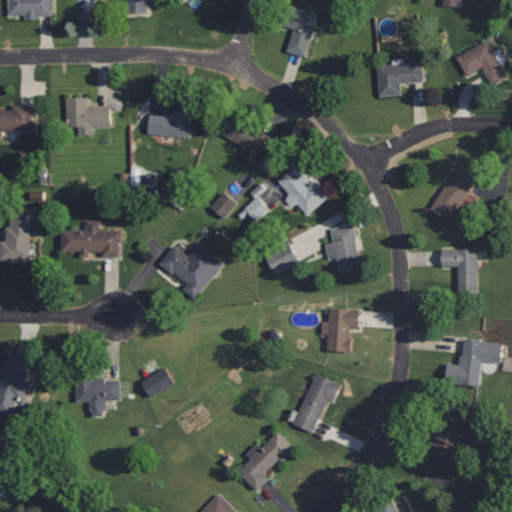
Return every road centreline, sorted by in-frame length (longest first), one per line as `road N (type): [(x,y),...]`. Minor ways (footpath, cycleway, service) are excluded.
road 1 (residential): [(0,55),(161,54),(244,67),(322,119),(374,175),(400,253),(399,378),(370,449),(314,511)]
road 2 (residential): [(367,167),(421,131),(511,124)]
